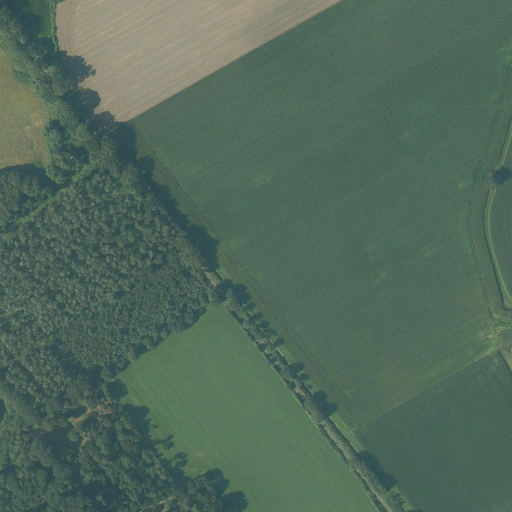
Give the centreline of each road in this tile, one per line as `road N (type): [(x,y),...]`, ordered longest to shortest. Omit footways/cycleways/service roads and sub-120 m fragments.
road 1 (unclassified): [(390,511),(0,10)]
road 2 (track): [(220,293),(41,414)]
road 3 (track): [(511,305),(501,293),(484,222),(511,119)]
